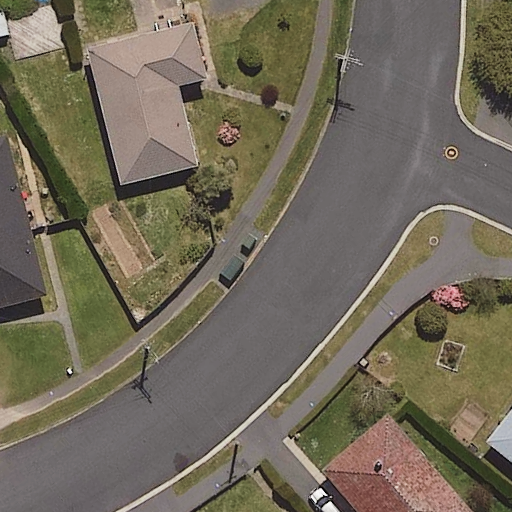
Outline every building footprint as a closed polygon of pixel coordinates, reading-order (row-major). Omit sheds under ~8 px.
[(205,78),(192,21),(89,45),(120,182),(196,165),(177,84),(205,78)] [(5,133),(0,134),(0,306),(47,294),(5,133)] [(178,276),(166,259),(127,288),(139,305),(178,276)] [(511,411),(489,441),(511,459),(511,411)] [(471,511),(387,414),(323,469),(359,511),(471,511)]
